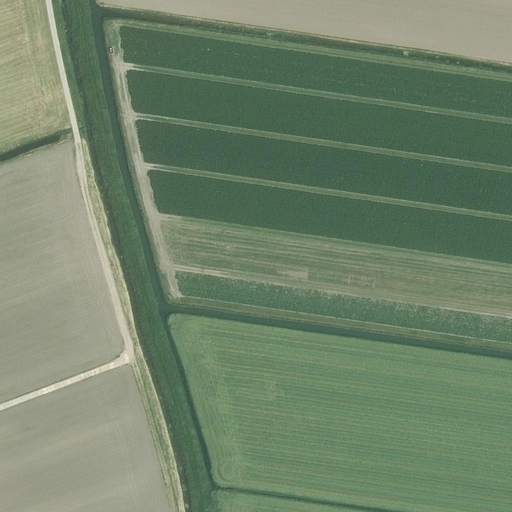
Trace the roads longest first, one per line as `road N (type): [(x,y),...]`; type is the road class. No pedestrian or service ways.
road 1 (track): [(49,0),(81,176),(132,357)]
road 2 (track): [(132,357),(0,406)]
road 3 (track): [(167,488),(132,357)]
